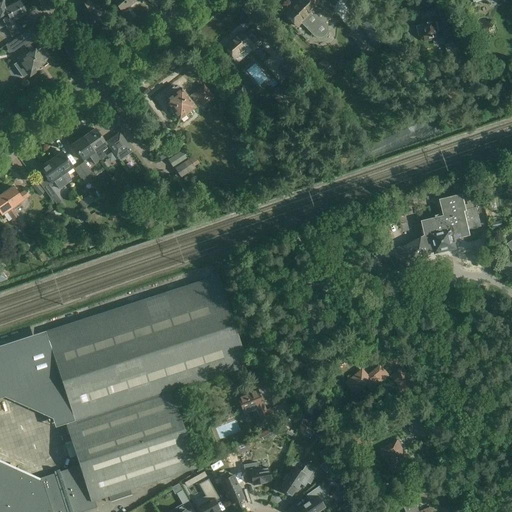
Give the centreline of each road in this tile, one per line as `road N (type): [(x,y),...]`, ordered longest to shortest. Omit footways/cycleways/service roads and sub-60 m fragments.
road 1 (unclassified): [(511,292),(485,276),(460,274),(386,302),(288,279),(249,285),(239,307),(273,399)]
road 2 (secondary): [(93,82),(200,0)]
